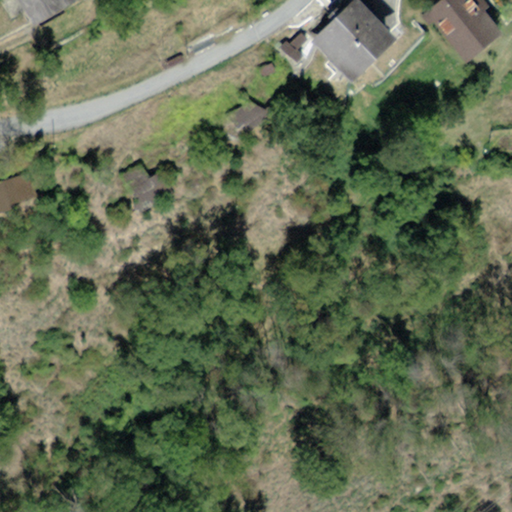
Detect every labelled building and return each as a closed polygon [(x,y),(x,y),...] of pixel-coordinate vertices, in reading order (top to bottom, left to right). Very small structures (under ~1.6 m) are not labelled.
[(22,0),(39,26),(82,0),(22,0)] [(404,38),(367,0),(355,0),(316,39),(358,82),(404,38)] [(506,36),(479,0),(451,0),(430,16),(466,65),(506,36)] [(152,180),(143,164),(121,175),(140,212),(176,194),(166,173),(152,180)] [(31,170),(0,180),(0,213),(41,198),(31,170)]
